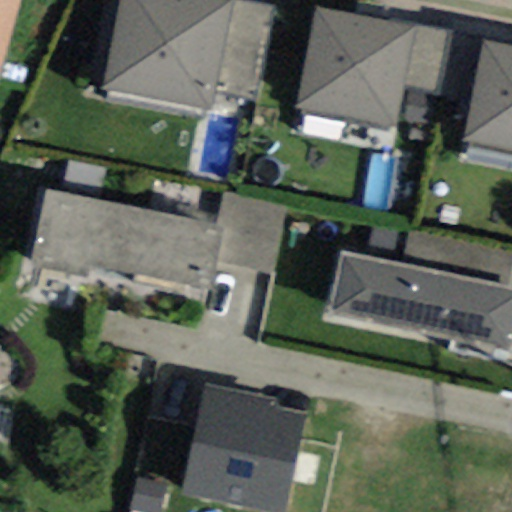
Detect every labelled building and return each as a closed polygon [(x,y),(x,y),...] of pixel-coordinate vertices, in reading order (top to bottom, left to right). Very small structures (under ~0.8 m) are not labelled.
[(0,0),(0,70),(19,0),(0,0)] [(223,0),(120,0),(103,89),(208,110),(209,94),(229,1),(223,0)] [(257,103),(274,10),(229,1),(209,94),(257,103)] [(408,26),(315,10),(296,109),(390,126),(395,88),(408,26)] [(436,96),(448,34),(408,26),(395,88),(436,96)] [(511,47),(483,42),(463,142),(511,150),(511,47)] [(47,190),(31,266),(88,277),(91,265),(211,290),(217,260),(225,227),(214,224),(47,190)] [(217,260),(274,274),(289,206),(222,191),(214,224),(225,227),(217,260)] [(510,290),(511,280),(511,250),(377,220),(368,258),(510,290)] [(368,258),(339,253),(326,314),(510,354),(511,344),(511,290),(510,290),(368,258)] [(263,511),(284,511),(304,415),(282,410),(284,400),(203,384),(181,495),(263,511)] [(134,511),(159,511),(165,487),(137,481),(131,511),(134,511)]
